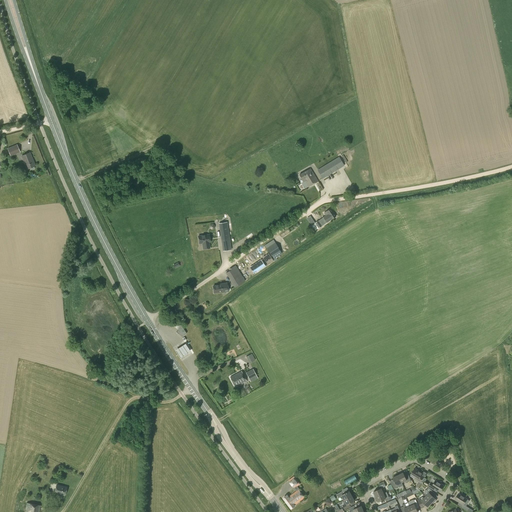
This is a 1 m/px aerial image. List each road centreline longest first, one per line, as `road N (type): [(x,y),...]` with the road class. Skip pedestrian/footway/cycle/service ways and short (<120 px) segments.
road 1 (unclassified): [(147,321),(320,203),(511,167)]
road 2 (primary): [(147,321),(75,181),(10,0)]
road 3 (primary): [(281,511),(235,457),(147,321)]
